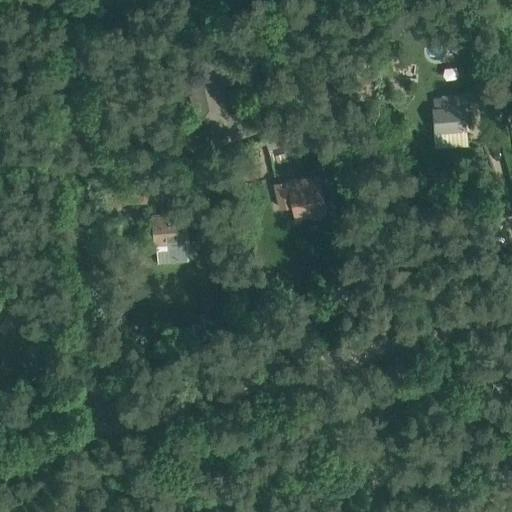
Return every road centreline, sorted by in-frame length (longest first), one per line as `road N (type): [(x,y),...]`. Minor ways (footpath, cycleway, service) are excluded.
road 1 (track): [(511,308),(0,461)]
road 2 (track): [(54,0),(84,436)]
